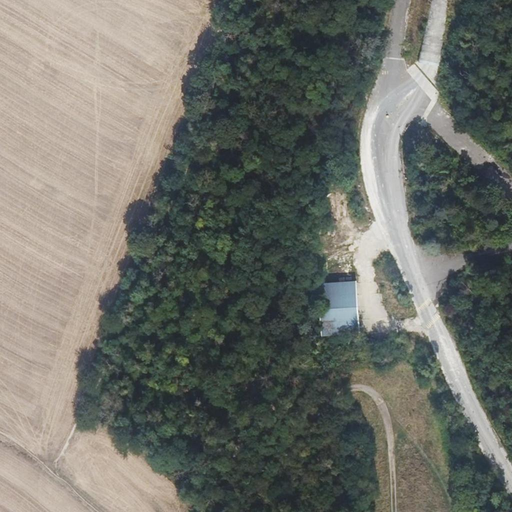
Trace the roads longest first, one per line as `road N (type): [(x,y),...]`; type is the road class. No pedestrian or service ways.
road 1 (track): [(249,408),(339,385),(376,394),(389,428),(395,511)]
road 2 (unclassified): [(390,61),(511,195)]
road 3 (track): [(0,433),(101,511)]
